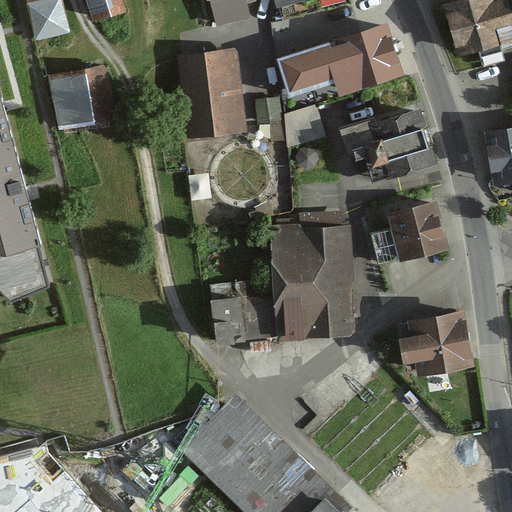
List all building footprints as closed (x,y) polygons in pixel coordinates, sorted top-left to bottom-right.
[(64,0),(30,0),(39,40),(71,32),(64,0)] [(95,0),(100,16),(127,9),(124,0),(95,0)] [(215,0),(221,24),(252,17),(247,0),(215,0)] [(511,6),(510,0),(475,0),(453,7),(469,60),(511,47),(511,6)] [(398,70),(381,17),(280,49),(292,87),(338,73),(342,87),(398,70)] [(0,50),(0,270),(19,293),(58,278),(0,50)] [(238,52),(182,58),(192,140),(248,133),(238,52)] [(110,66),(54,76),(64,130),(119,120),(110,66)] [(285,98),(260,102),(263,125),(288,122),(285,98)] [(447,163),(429,104),(343,130),(352,161),(370,156),(378,183),(447,163)] [(511,128),(492,131),(499,178),(511,175),(511,128)] [(453,248),(443,203),(397,213),(400,226),(376,231),(383,263),(453,248)] [(283,286),(217,292),(222,345),(361,334),(352,218),(278,224),(283,286)] [(478,363),(471,313),(409,322),(416,372),(478,363)] [(242,395),(188,452),(252,511),(348,511),(357,502),(242,395)]
